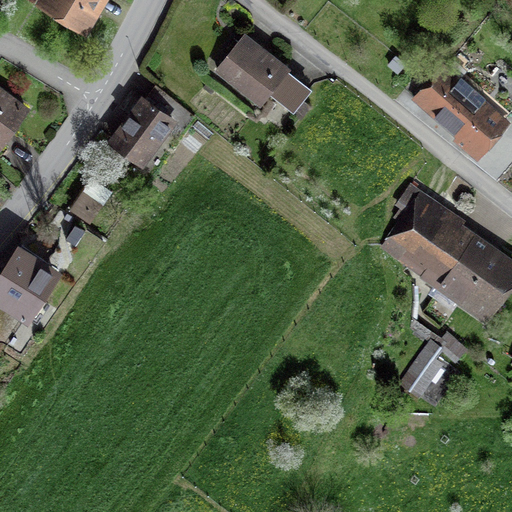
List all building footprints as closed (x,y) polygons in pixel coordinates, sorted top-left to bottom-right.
[(110,0),(36,0),(32,7),(86,39),(110,0)] [(290,74),(245,35),(210,77),(255,115),(290,74)] [(511,128),(511,123),(443,66),(407,109),(478,169),(511,128)] [(32,114),(0,90),(0,152),(3,154),(32,114)] [(179,126),(134,92),(96,142),(142,176),(179,126)] [(96,182),(75,211),(90,222),(111,193),(96,182)] [(511,295),(511,255),(424,196),(384,255),(491,327),(511,295)] [(58,274),(10,248),(0,265),(0,315),(27,331),(58,274)]
